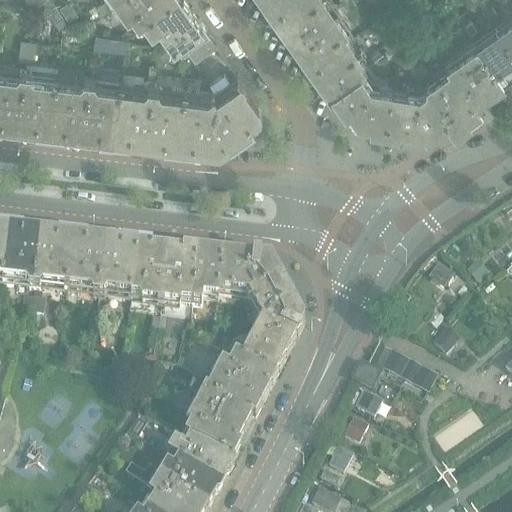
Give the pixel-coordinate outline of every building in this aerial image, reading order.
[(47,0),(25,0),(31,12),(47,0)] [(170,0),(116,0),(127,16),(131,14),(137,23),(142,20),(170,0)] [(180,37),(200,23),(183,0),(170,0),(142,20),(151,32),(160,26),(180,56),(187,52),(189,50),(180,37)] [(297,0),(264,0),(275,15),(297,0)] [(348,31),(335,12),(326,0),(297,0),(275,15),(312,68),(350,41),(345,34),(348,31)] [(346,10),(355,4),(352,0),(349,0),(343,5),(346,10)] [(99,11),(108,5),(106,1),(97,8),(99,11)] [(78,15),(69,3),(60,9),(69,22),(78,15)] [(102,15),(112,9),(108,5),(99,11),(102,15)] [(498,13),(493,6),(487,9),(493,17),(498,13)] [(45,7),(44,15),(53,16),(60,26),(65,23),(55,8),(45,7)] [(511,15),(498,25),(508,40),(507,44),(510,49),(511,49),(511,15)] [(478,30),(472,20),(466,25),(472,34),(478,30)] [(216,46),(209,36),(200,23),(180,37),(189,50),(187,52),(194,62),(195,62),(210,50),(216,46)] [(511,49),(510,49),(507,44),(508,40),(498,25),(476,40),(486,55),(485,59),(489,65),(494,65),(503,78),(509,74),(510,76),(511,76),(511,49)] [(503,78),(494,65),(489,65),(485,59),(486,55),(476,40),(447,60),(449,64),(475,101),(503,81),(506,85),(507,84),(503,78)] [(25,62),(27,42),(21,41),(19,61),(25,62)] [(362,73),(363,67),(358,60),(361,58),(350,41),(312,68),(331,94),(333,92),(346,110),(350,108),(358,119),(372,121),(371,126),(387,129),(394,89),(370,85),(362,73)] [(34,63),(36,43),(27,42),(25,62),(34,63)] [(449,50),(443,42),(437,46),(443,55),(449,50)] [(374,59),(383,53),(379,48),(371,54),(374,59)] [(378,63),(386,58),(383,53),(374,59),(378,63)] [(428,71),(421,62),(416,66),(422,75),(428,71)] [(49,129),(57,73),(32,70),(31,65),(18,64),(15,68),(0,65),(0,123),(1,123),(2,119),(37,123),(36,128),(49,129)] [(475,101),(449,64),(425,79),(425,87),(415,93),(394,89),(387,129),(401,131),(402,126),(425,130),(427,134),(448,119),(455,130),(470,120),(467,116),(479,107),(475,101)] [(422,75),(416,66),(410,70),(416,79),(422,75)] [(113,137),(120,81),(97,78),(95,74),(83,72),(80,76),(57,73),(49,129),(65,131),(66,127),(101,131),(100,136),(113,137)] [(256,118),(260,115),(261,111),(258,107),(258,106),(237,76),(215,92),(184,88),(178,145),(193,147),(194,142),(218,145),(222,142),(222,143),(227,140),(230,144),(259,123),(256,119),(256,118)] [(178,145),(184,88),(162,85),(159,82),(147,80),(144,84),(120,81),(113,137),(129,139),(130,135),(164,139),(164,144),(178,145)] [(0,289),(2,289),(9,234),(0,232),(0,289)] [(67,297),(73,241),(59,240),(58,244),(23,240),(24,235),(9,234),(2,289),(26,292),(28,296),(28,298),(40,299),(41,297),(44,294),(67,297)] [(130,305),(130,302),(136,249),(123,247),(122,251),(88,247),(88,243),(73,241),(67,297),(89,300),(92,304),(91,305),(104,307),(104,305),(108,303),(130,305)] [(194,310),(200,257),(184,255),(184,258),(151,254),(152,251),(136,249),(130,302),(142,303),(141,308),(182,313),(182,308),(194,310)] [(220,296),(224,260),(200,257),(194,310),(204,311),(206,303),(219,304),(220,296)] [(280,283),(271,266),(224,260),(220,296),(248,300),(280,283)] [(477,264),(465,274),(476,286),(488,276),(477,264)] [(438,267),(428,281),(444,292),(454,278),(438,267)] [(304,326),(280,283),(248,300),(263,328),(244,365),(276,382),(295,344),(304,326)] [(32,316),(34,300),(23,299),(22,315),(32,316)] [(44,317),(46,302),(34,300),(32,316),(44,317)] [(158,333),(160,322),(152,321),(151,332),(158,333)] [(212,350),(226,330),(211,332),(205,347),(212,350)] [(220,354),(227,340),(230,335),(226,330),(212,350),(220,354)] [(443,335),(433,347),(445,358),(456,347),(443,335)] [(389,358),(383,371),(428,396),(435,383),(389,358)] [(189,373),(192,366),(179,360),(176,367),(189,373)] [(276,382),(244,365),(238,361),(231,374),(224,371),(216,387),(262,410),(276,382)] [(122,375),(123,363),(115,362),(113,374),(122,375)] [(372,394),(381,377),(360,366),(351,383),(352,384),(353,383),(357,385),(372,392),(371,393),(372,394)] [(255,423),(262,410),(216,387),(210,397),(207,396),(189,431),(192,433),(188,441),(192,443),(234,465),(240,452),(237,451),(243,440),(252,422),(255,423)] [(363,394),(355,410),(374,420),(382,404),(363,394)] [(190,402),(178,396),(176,400),(188,407),(190,402)] [(185,413),(188,407),(176,400),(173,407),(185,413)] [(354,420),(344,439),(359,447),(369,428),(354,420)] [(137,441),(146,427),(137,422),(127,436),(137,441)] [(234,465),(192,443),(186,453),(175,448),(170,458),(180,464),(223,486),(234,465)] [(339,450),(329,468),(344,476),(354,458),(339,450)] [(207,511),(212,505),(223,486),(180,464),(174,474),(168,471),(151,501),(156,505),(150,511),(207,511)] [(152,482),(144,476),(131,467),(126,475),(147,489),(152,482)] [(152,482),(157,473),(149,468),(144,476),(152,482)] [(81,500),(93,508),(98,511),(106,498),(90,487),(86,492),(81,500)] [(319,491),(312,506),(323,511),(326,511),(334,498),(319,491)]
